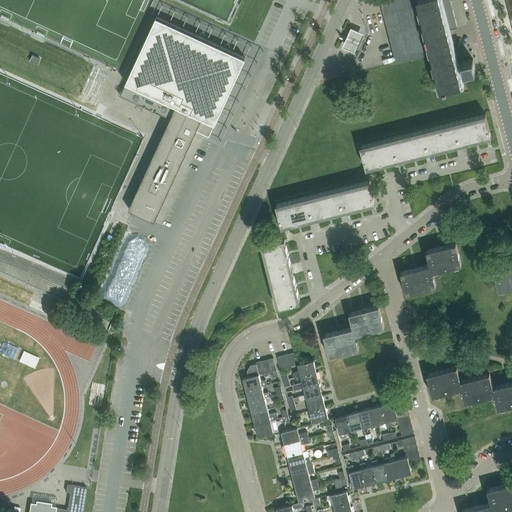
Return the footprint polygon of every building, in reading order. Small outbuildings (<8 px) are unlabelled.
[(449,0),(379,0),(391,44),(396,62),(430,53),(440,90),(443,89),(443,91),(447,90),(446,89),(461,85),(458,74),(475,69),(472,59),(456,63),(451,44),(448,30),(457,27),(449,0)] [(156,16),(119,95),(170,118),(128,208),(154,220),(196,130),(209,136),(245,57),(156,16)] [(364,33),(351,27),(343,45),(356,51),(364,33)] [(32,54),(30,60),(37,63),(40,57),(32,54)] [(454,122),(459,145),(490,137),(491,137),(485,114),(484,114),(454,122)] [(459,145),(454,122),(423,130),(428,153),(459,145)] [(428,153),(423,130),(392,138),(397,160),(428,153)] [(397,160),(392,138),(361,146),(361,145),(360,145),(366,169),(367,169),(366,168),(397,160)] [(184,161),(192,164),(199,147),(191,143),(184,161)] [(338,188),(344,211),(374,203),(375,203),(369,180),(338,188)] [(344,211),(338,188),(307,196),(313,219),(344,211)] [(313,219),(307,196),(276,204),(276,203),(275,204),(282,227),(313,219)] [(269,275),(292,270),(284,239),(284,238),(261,244),(261,245),(269,275)] [(432,272),(461,265),(455,243),(440,247),(426,250),(430,265),(432,272)] [(493,269),(499,291),(511,287),(511,264),(508,266),(493,269)] [(436,286),(432,272),(430,265),(415,268),(401,272),(406,293),(436,286)] [(292,270),(269,275),(277,306),(277,307),(300,301),(300,300),(292,270)] [(355,334),(356,334),(384,326),(379,305),(364,309),(349,313),(353,327),(355,334)] [(359,348),(356,334),(355,334),(353,327),(338,331),(324,335),(329,356),(359,348)] [(0,349),(15,357),(20,346),(4,339),(0,348),(0,349)] [(297,364),(294,352),(293,353),(294,353),(289,354),(288,354),(291,365),(297,364)] [(291,365),(288,354),(283,356),(283,355),(286,367),(291,365)] [(286,367),(283,355),(282,356),(277,357),(280,368),(286,367)] [(270,371),(276,369),(273,358),(272,358),(273,358),(268,359),(267,359),(267,360),(270,371)] [(261,361),(264,372),(270,371),(267,360),(262,361),(262,360),(261,361)] [(297,364),(299,370),(293,372),(294,378),(300,376),(316,371),(313,360),(297,364)] [(255,362),(256,363),(256,364),(259,374),(264,372),(261,361),(256,362),(255,362)] [(259,374),(256,364),(256,363),(250,365),(247,370),(248,376),(243,378),(246,390),(262,385),(262,386),(267,384),(266,379),(260,381),(259,374)] [(432,395),(462,388),(460,380),(457,366),(442,370),(427,374),(432,395)] [(300,376),(302,381),(292,384),(293,390),(303,387),(319,383),(316,371),(300,376)] [(465,402),(494,394),(493,387),(489,373),(474,377),(460,380),(462,388),(465,402)] [(498,408),(511,404),(511,381),(507,383),(493,387),(494,394),(498,408)] [(303,387),(305,394),(298,396),(299,400),(306,399),(322,395),(319,383),(303,387)] [(249,401),(265,397),(269,396),(268,391),(264,393),(262,386),(262,385),(246,390),(249,401)] [(325,406),(322,395),(306,399),(309,410),(325,406)] [(249,401),(252,413),(268,409),(265,397),(249,401)] [(386,421),(388,427),(393,426),(391,420),(397,418),(396,412),(393,402),(381,405),(386,421)] [(381,405),(370,408),(374,424),(375,428),(380,426),(379,423),(386,421),(381,405)] [(328,418),(325,406),(309,410),(312,422),(328,418)] [(358,411),(363,427),(374,424),(370,408),(358,411)] [(255,424),(271,420),(278,418),(276,413),(269,415),(268,409),(252,413),(255,424)] [(396,412),(397,418),(409,415),(409,414),(407,410),(408,410),(408,409),(396,412)] [(358,435),(357,432),(356,429),(363,427),(358,411),(347,414),(351,430),(353,436),(358,435)] [(335,417),(339,433),(340,438),(346,436),(345,432),(351,430),(347,414),(335,417)] [(409,416),(409,415),(397,418),(399,424),(411,421),(410,420),(409,416)] [(274,432),(271,420),(255,424),(258,436),(274,432)] [(411,421),(399,424),(400,430),(412,427),(412,426),(411,426),(410,421),(411,421)] [(297,427),(295,428),(281,431),(284,443),(309,437),(307,432),(299,434),(297,427)] [(412,427),(400,430),(402,435),(414,432),(413,431),(413,432),(412,427)] [(415,436),(403,439),(404,445),(416,442),(416,441),(415,442),(414,437),(415,437),(415,436)] [(309,437),(284,443),(287,455),(303,451),(301,444),(310,442),(309,437)] [(406,451),(418,448),(417,447),(416,443),(416,442),(404,445),(406,451)] [(418,448),(406,451),(407,457),(419,454),(419,453),(418,453),(417,448),(418,448)] [(309,456),(305,457),(303,451),(287,455),(290,466),(310,461),(309,456)] [(358,457),(357,451),(350,453),(352,461),(359,459),(358,457)] [(391,457),(388,458),(383,459),(384,463),(388,478),(400,475),(396,460),(394,453),(390,454),(391,457)] [(407,457),(409,463),(421,460),(421,459),(420,459),(419,454),(407,457)] [(412,472),(409,463),(407,457),(396,460),(400,475),(412,472)] [(371,461),(372,466),(377,481),(388,478),(384,463),(378,464),(376,460),(371,461)] [(312,461),(310,461),(290,466),(293,478),(309,474),(315,472),(312,461)] [(372,466),(366,467),(365,462),(359,463),(361,469),(365,484),(377,481),(372,466)] [(348,466),(352,483),(353,487),(365,484),(361,469),(354,470),(353,464),(348,466)] [(309,474),(293,478),(296,489),(318,483),(318,484),(320,483),(319,478),(310,480),(309,474)] [(493,510),(511,505),(511,482),(502,485),(487,489),(491,503),(493,510)] [(318,483),(296,489),(299,501),(302,500),(315,497),(313,490),(319,488),(318,484),(318,483)] [(30,502),(28,511),(80,511),(85,487),(86,487),(71,484),(67,484),(66,491),(70,492),(68,509),(56,507),(56,506),(55,506),(56,498),(33,494),(31,502),(30,502)] [(347,490),(330,494),(333,506),(350,502),(347,490)] [(303,506),(302,500),(299,501),(299,502),(276,508),(276,511),(294,511),(293,509),(303,506)] [(333,506),(335,511),(352,511),(350,502),(333,506)] [(491,503),(476,507),(462,510),(462,511),(493,511),(493,510),(491,503)]
